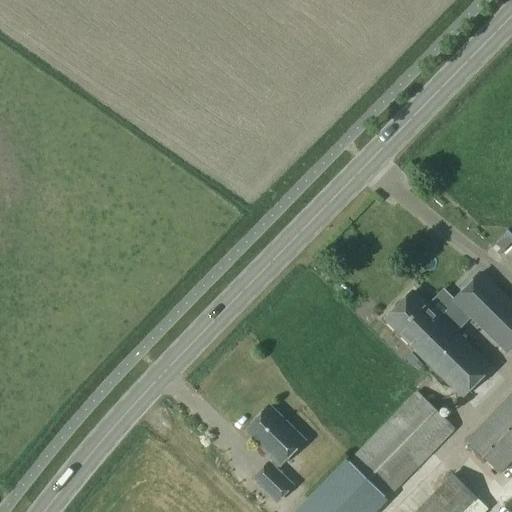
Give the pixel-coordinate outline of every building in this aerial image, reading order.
[(495,254),(507,239),(497,232),(486,247),(495,254)] [(511,303),(487,279),(444,322),(414,292),(387,320),(417,350),(415,352),(463,399),(493,369),(456,332),(470,318),(507,354),(511,349),(511,303)] [(379,511),(456,431),(417,392),(299,511),(379,511)] [(511,394),(466,442),(501,476),(511,464),(511,394)] [(253,480),(276,502),(292,486),(275,469),(303,441),(269,407),(249,428),(258,437),(254,440),(274,460),(270,464),(269,463),(253,480)] [(476,511),(481,507),(438,469),(398,511),(476,511)]
